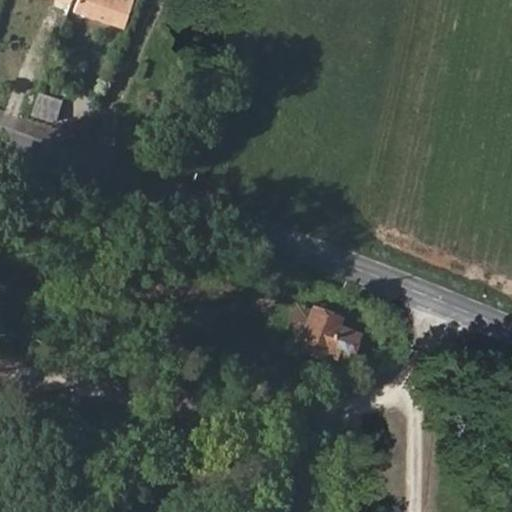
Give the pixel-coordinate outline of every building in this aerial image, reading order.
[(77,0),(73,12),(77,14),(74,22),(93,28),(96,21),(114,27),(120,27),(128,0),(77,0)] [(37,94),(30,114),(51,121),(58,101),(37,94)] [(159,155),(172,159),(176,148),(163,144),(159,155)] [(260,317),(272,322),(280,298),(268,294),(260,317)] [(307,315),(292,308),(284,329),(300,335),(293,352),(324,364),(327,357),(349,366),(359,340),(337,333),(341,322),(309,309),(307,315)]
